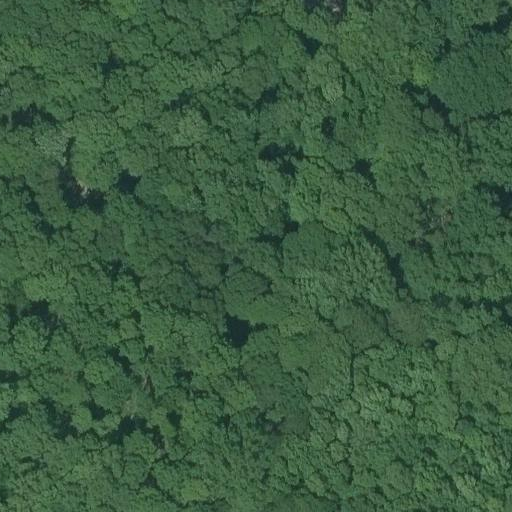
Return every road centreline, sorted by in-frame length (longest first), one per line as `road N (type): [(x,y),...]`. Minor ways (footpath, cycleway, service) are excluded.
road 1 (track): [(272,511),(296,266),(492,0)]
road 2 (track): [(296,266),(188,238),(0,145)]
road 3 (track): [(296,266),(315,288),(511,424)]
